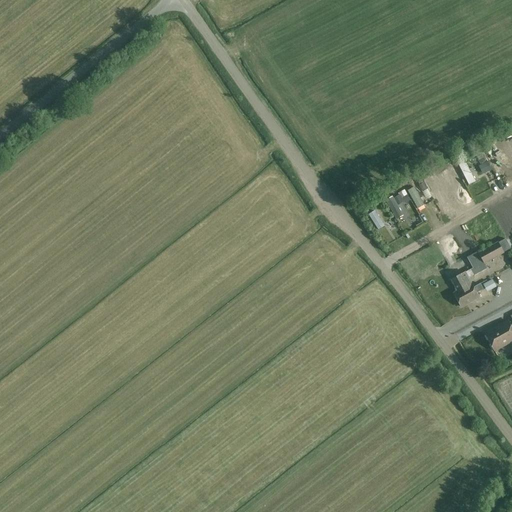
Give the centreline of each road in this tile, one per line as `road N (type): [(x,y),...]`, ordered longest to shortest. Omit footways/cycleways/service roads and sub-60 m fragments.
road 1 (residential): [(511,440),(182,0)]
road 2 (residential): [(0,134),(170,0)]
